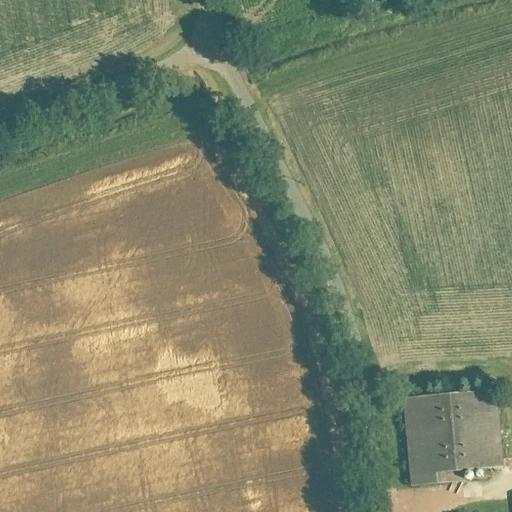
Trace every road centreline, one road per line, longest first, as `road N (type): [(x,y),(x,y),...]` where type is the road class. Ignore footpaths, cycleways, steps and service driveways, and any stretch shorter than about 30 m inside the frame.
road 1 (unclassified): [(213,43),(356,350),(379,511)]
road 2 (residential): [(213,43),(0,122)]
